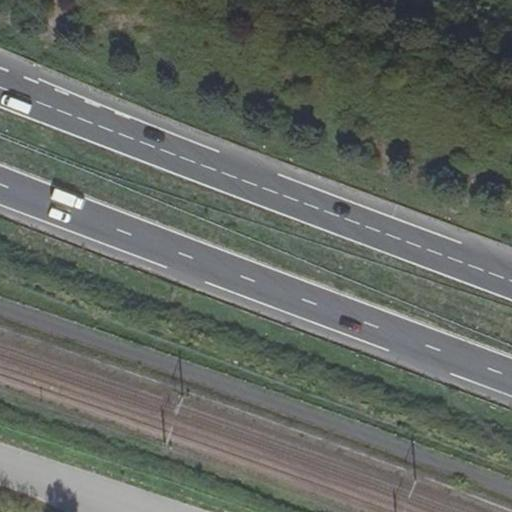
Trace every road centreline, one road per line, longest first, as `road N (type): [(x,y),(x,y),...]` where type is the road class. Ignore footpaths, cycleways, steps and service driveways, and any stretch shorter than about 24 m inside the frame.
road 1 (trunk): [(511,282),(0,83)]
road 2 (trunk): [(0,184),(511,377)]
